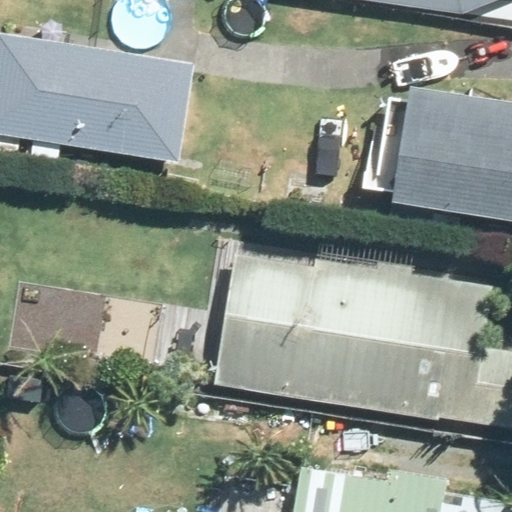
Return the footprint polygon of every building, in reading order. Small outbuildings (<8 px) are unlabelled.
[(404,0),(467,9),(490,0),(404,0)] [(199,56),(2,28),(0,41),(0,128),(186,155),(199,56)] [(511,88),(421,75),(418,94),(397,91),(391,125),(377,123),(373,153),(356,151),(352,186),(511,208),(511,88)] [(295,175),(291,201),(327,207),(331,180),(295,175)] [(511,345),(488,342),(497,282),(417,270),(419,259),(321,244),(318,261),(240,249),(220,375),(511,419),(511,345)] [(511,511),(511,495),(448,484),(450,474),(392,463),(390,475),(308,460),(299,511),(511,511)]
